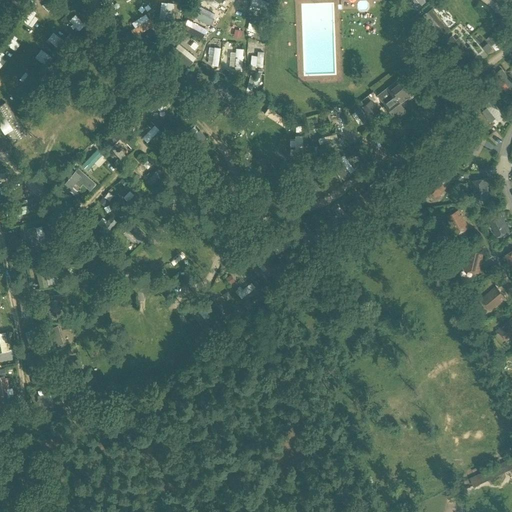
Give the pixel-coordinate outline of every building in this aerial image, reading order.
[(91,0),(93,3),(90,5),(93,10),(97,7),(95,3),(99,0),(98,0),(91,0)] [(202,0),(214,8),(218,3),(213,0),(202,0)] [(252,0),(251,4),(264,9),(266,3),(257,0),(252,0)] [(420,5),(415,0),(405,0),(414,10),(420,5)] [(167,2),(167,3),(165,18),(165,19),(172,20),(174,3),(167,2)] [(192,11),(189,16),(206,25),(209,19),(204,17),(206,12),(196,6),(193,11),(192,11)] [(46,13),(36,7),(29,16),(39,23),(46,13)] [(427,12),(425,13),(420,17),(435,35),(442,30),(445,34),(450,29),(433,8),(427,13),(427,12)] [(107,11),(98,14),(101,19),(109,16),(107,11)] [(132,23),(135,28),(132,30),(136,36),(153,25),(149,19),(148,19),(145,14),(132,23)] [(108,16),(101,22),(113,38),(120,32),(108,16)] [(248,17),(246,22),(252,24),(250,28),(260,31),(261,26),(262,27),(264,21),(249,16),(248,17)] [(187,26),(184,32),(199,39),(202,34),(196,31),(199,26),(190,21),(188,26),(187,26)] [(500,27),(486,39),(496,50),(510,38),(500,27)] [(73,29),(65,34),(69,41),(77,35),(73,29)] [(180,38),(176,34),(168,44),(172,48),(180,38)] [(466,64),(472,59),(470,57),(457,41),(451,46),(466,64)] [(207,55),(206,63),(210,64),(210,65),(216,66),(219,48),(213,47),(211,56),(207,55)] [(177,51),(173,55),(187,67),(191,62),(186,58),(189,54),(182,48),(178,52),(177,51)] [(239,58),(239,63),(235,62),(234,66),(234,68),(242,69),(243,48),(236,48),(235,52),(236,52),(236,57),(239,58)] [(511,81),(502,68),(497,72),(501,77),(506,84),(511,90),(511,89),(511,81)] [(405,74),(378,96),(385,105),(383,107),(386,111),(391,112),(396,119),(406,111),(400,104),(417,90),(405,74)] [(249,76),(245,90),(250,92),(252,84),(255,85),(256,81),(258,82),(259,78),(249,76)] [(223,96),(217,91),(215,95),(213,94),(203,105),(211,111),(223,96)] [(158,99),(146,108),(149,112),(156,108),(159,112),(165,108),(158,99)] [(371,101),(362,108),(371,119),(380,113),(371,101)] [(485,105),(499,121),(504,117),(491,101),(485,105)] [(26,135),(5,102),(0,104),(0,124),(12,144),(26,135)] [(355,112),(361,121),(363,124),(368,120),(359,106),(354,110),(355,112)] [(172,128),(187,116),(182,110),(167,123),(172,128)] [(107,127),(111,119),(103,114),(98,121),(107,127)] [(154,126),(142,138),(146,143),(155,134),(157,136),(160,133),(154,126)] [(193,127),(178,139),(182,144),(192,136),(194,138),(198,135),(196,133),(197,133),(193,127)] [(121,141),(125,138),(122,136),(125,133),(121,128),(104,143),(109,148),(119,139),(121,141)] [(335,133),(316,138),(317,142),(316,142),(319,151),(343,144),(341,136),(336,137),(335,133)] [(247,150),(258,153),(262,142),(251,138),(247,150)] [(466,138),(458,154),(469,160),(475,149),(478,151),(481,146),(466,138)] [(346,149),(349,155),(359,150),(356,144),(346,149)] [(195,146),(190,150),(202,167),(207,163),(200,152),(202,151),(198,145),(196,146),(195,146)] [(299,145),(293,162),(299,164),(304,147),(299,145)] [(82,165),(87,170),(102,155),(97,150),(82,165)] [(258,173),(245,158),(244,157),(239,161),(253,177),(254,177),(258,174),(258,173)] [(340,160),(335,164),(345,179),(350,175),(344,167),(346,165),(344,161),(342,163),(340,160)] [(147,166),(153,170),(157,165),(151,161),(147,166)] [(312,164),(297,172),(300,178),(315,170),(312,164)] [(149,173),(146,176),(148,178),(146,181),(151,186),(163,173),(158,169),(152,175),(149,173)] [(75,172),(61,188),(67,193),(80,178),(81,177),(80,176),(75,172)] [(438,174),(427,190),(438,198),(449,181),(438,174)] [(385,175),(370,189),(375,195),(390,181),(385,175)] [(490,179),(473,181),(476,199),(489,197),(487,185),(491,184),(490,179)] [(358,194),(354,198),(360,204),(362,202),(365,205),(372,198),(360,187),(356,192),(358,194)] [(288,189),(284,198),(297,204),(300,199),(298,198),(301,193),(294,189),(293,191),(288,189)] [(21,191),(2,194),(4,202),(23,198),(21,191)] [(347,224),(353,218),(341,203),(334,208),(347,224)] [(29,221),(40,219),(36,204),(26,206),(29,221)] [(9,215),(10,217),(20,215),(18,207),(13,209),(14,214),(9,215)] [(459,210),(447,217),(456,235),(468,228),(459,210)] [(504,212),(489,220),(497,236),(509,230),(504,219),(507,218),(504,212)] [(101,227),(99,230),(104,235),(116,222),(110,217),(107,221),(101,227)] [(129,222),(123,228),(131,235),(129,238),(131,240),(133,238),(137,241),(143,235),(129,222)] [(312,226),(308,228),(315,240),(325,235),(317,222),(312,225),(312,226)] [(37,227),(28,230),(34,252),(43,250),(37,227)] [(287,238),(271,248),(278,260),(295,249),(291,243),(290,243),(287,238)] [(470,250),(465,270),(479,273),(483,254),(470,250)] [(261,252),(255,257),(258,260),(257,261),(258,263),(260,262),(265,269),(262,271),(266,275),(267,277),(270,275),(269,275),(271,273),(273,276),(275,274),(273,272),(275,270),(261,252)] [(45,264),(36,266),(41,289),(50,287),(50,285),(52,285),(51,280),(49,280),(45,264)] [(18,270),(19,278),(31,276),(30,268),(18,270)] [(236,289),(234,292),(237,295),(235,296),(238,299),(239,298),(240,299),(253,288),(250,283),(247,285),(246,284),(243,285),(245,287),(241,290),(239,287),(238,286),(235,288),(236,289)] [(497,287),(481,300),(490,310),(505,298),(497,287)] [(211,297),(206,301),(218,318),(223,314),(220,310),(221,309),(219,306),(218,307),(211,297)] [(62,300),(56,301),(57,310),(64,309),(62,300)] [(46,311),(44,311),(44,314),(47,313),(48,321),(56,319),(52,301),(45,302),(46,311)] [(199,302),(195,306),(207,322),(212,319),(199,302)] [(324,320),(324,311),(312,310),(312,320),(324,320)] [(511,319),(498,331),(507,341),(511,337),(511,319)] [(34,347),(41,345),(37,329),(30,330),(33,343),(34,347)] [(0,352),(9,350),(5,332),(0,333),(0,352)] [(53,333),(47,334),(53,352),(59,350),(55,338),(57,338),(56,335),(54,336),(53,333)] [(56,358),(54,358),(57,372),(62,371),(59,359),(56,359),(56,358)] [(44,359),(38,360),(41,378),(47,377),(44,359)] [(65,375),(57,376),(60,390),(65,389),(64,382),(66,381),(65,375)] [(0,376),(0,396),(7,396),(6,388),(9,387),(7,379),(4,380),(4,376),(0,376)] [(44,394),(41,395),(42,400),(45,399),(46,401),(51,400),(49,386),(43,387),(44,394)] [(69,394),(64,395),(67,409),(72,408),(71,403),(73,402),(72,396),(69,396),(69,394)] [(467,407),(456,415),(464,427),(476,420),(467,407)] [(511,458),(471,479),(474,486),(511,468),(511,458)]
